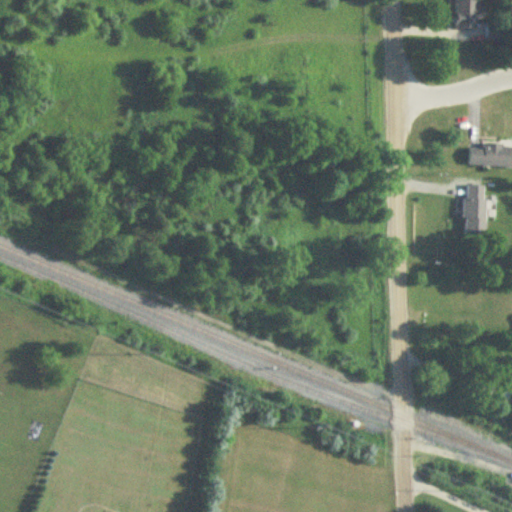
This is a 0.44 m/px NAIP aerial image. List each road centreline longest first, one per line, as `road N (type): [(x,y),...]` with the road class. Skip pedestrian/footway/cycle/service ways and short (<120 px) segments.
road 1 (residential): [(400,511),(387,0)]
road 2 (residential): [(511,77),(457,94),(391,100)]
